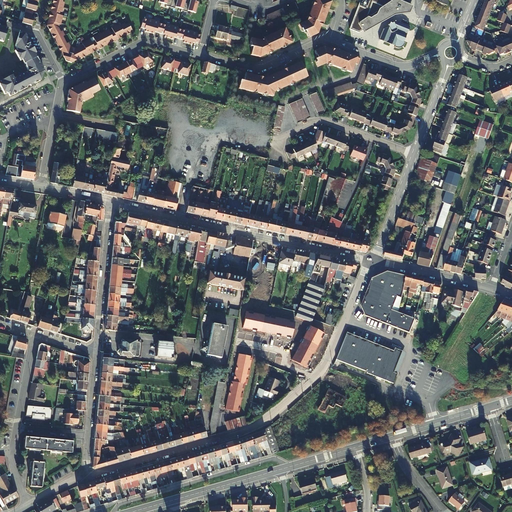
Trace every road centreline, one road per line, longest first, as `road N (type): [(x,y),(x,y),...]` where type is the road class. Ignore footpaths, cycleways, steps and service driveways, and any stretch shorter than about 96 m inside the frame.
road 1 (residential): [(368,260),(324,367),(269,418),(84,477)]
road 2 (residential): [(110,202),(368,260)]
road 3 (residential): [(279,469),(131,511)]
road 4 (residential): [(273,142),(323,120),(414,154)]
road 5 (residential): [(96,352),(110,202)]
road 6 (residential): [(199,55),(139,41),(62,81)]
road 7 (residential): [(328,40),(254,68),(199,55)]
road 8 (residential): [(373,261),(491,288)]
